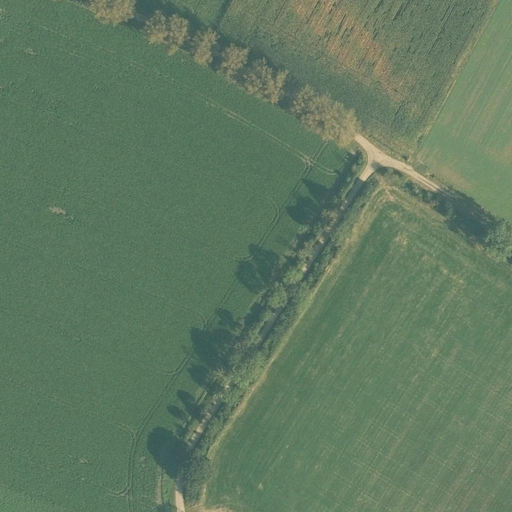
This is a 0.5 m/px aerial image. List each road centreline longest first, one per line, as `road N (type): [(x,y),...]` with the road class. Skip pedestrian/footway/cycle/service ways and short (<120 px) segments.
road 1 (track): [(511,240),(353,136),(91,0)]
road 2 (unclassified): [(181,511),(190,445),(377,157)]
